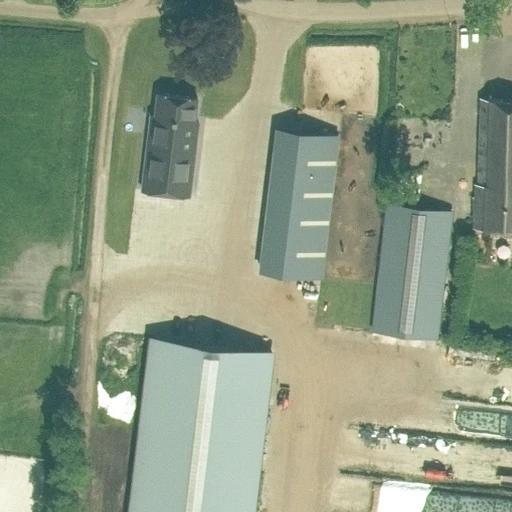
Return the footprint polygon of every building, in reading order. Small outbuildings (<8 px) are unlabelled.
[(194,120),(197,96),(158,92),(155,114),(151,114),(142,189),(190,195),(198,120),(194,120)] [(511,98),(479,97),(477,183),(475,183),(474,196),(473,196),(472,227),(511,228),(511,98)] [(338,133),(277,126),(260,269),(321,276),(338,133)] [(240,255),(234,175),(217,176),(218,190),(209,191),(210,201),(217,200),(217,203),(207,204),(206,192),(191,193),(192,202),(196,202),(197,209),(184,210),(188,259),(189,271),(230,268),(229,256),(240,255)] [(451,209),(387,202),(373,329),(436,337),(451,209)] [(255,511),(274,351),(148,335),(126,511),(255,511)] [(310,347),(290,348),(290,369),(310,369),(310,347)] [(450,383),(477,388),(479,375),(452,370),(450,383)] [(411,438),(416,409),(387,405),(383,434),(411,438)] [(362,481),(366,455),(353,453),(349,480),(362,481)]
